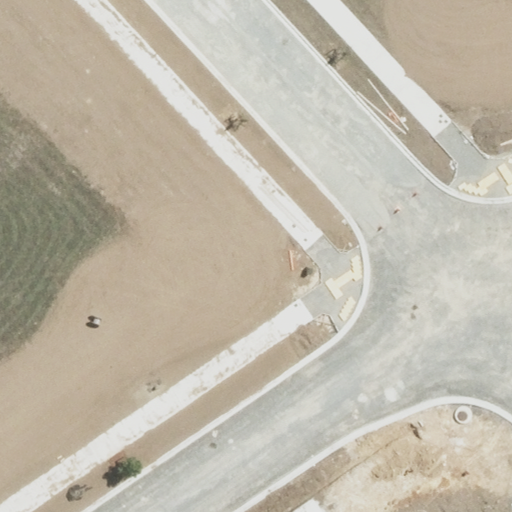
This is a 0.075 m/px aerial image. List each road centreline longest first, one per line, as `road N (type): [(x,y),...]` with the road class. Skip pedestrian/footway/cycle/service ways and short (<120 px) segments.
road 1 (residential): [(214,0),(502,302)]
road 2 (residential): [(194,511),(502,302)]
